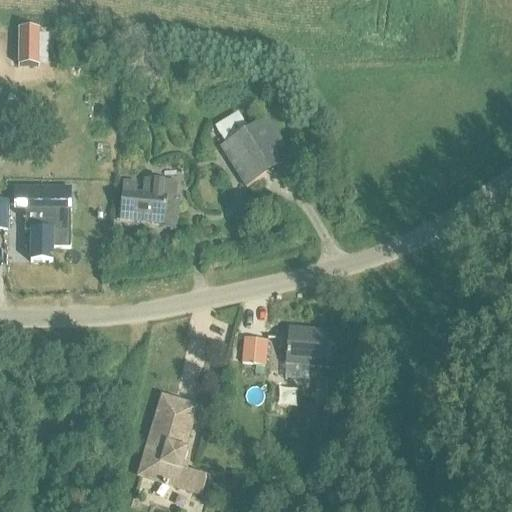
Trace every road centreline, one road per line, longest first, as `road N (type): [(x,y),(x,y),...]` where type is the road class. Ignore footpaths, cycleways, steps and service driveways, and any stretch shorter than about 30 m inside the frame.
road 1 (unclassified): [(0,318),(134,312),(320,274),(445,226),(511,180)]
road 2 (track): [(26,511),(41,445),(133,338),(134,312)]
road 3 (track): [(366,259),(409,330),(414,358),(511,282)]
road 4 (track): [(414,358),(416,381),(397,446),(423,511)]
